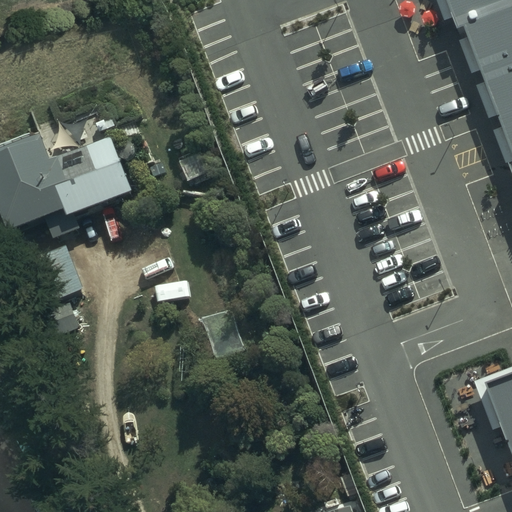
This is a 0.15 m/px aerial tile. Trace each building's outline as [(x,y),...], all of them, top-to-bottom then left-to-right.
[(511,0),(449,0),(467,50),(511,33),(511,0)] [(511,33),(467,50),(511,169),(511,33)] [(43,145),(0,161),(0,216),(10,242),(68,220),(70,225),(133,201),(111,144),(51,166),(43,145)] [(86,301),(69,259),(22,278),(39,320),(86,301)] [(82,337),(71,315),(44,327),(55,350),(82,337)] [(511,399),(488,409),(511,470),(511,399)]
